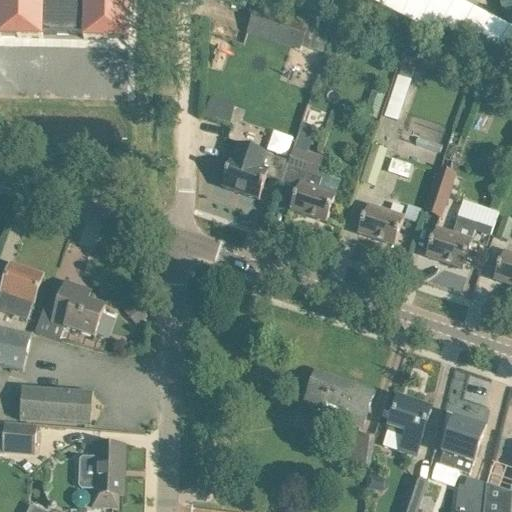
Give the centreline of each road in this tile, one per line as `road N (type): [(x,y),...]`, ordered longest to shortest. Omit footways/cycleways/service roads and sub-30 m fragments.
road 1 (tertiary): [(511,352),(177,239)]
road 2 (residential): [(168,511),(177,239)]
road 3 (unclassified): [(177,239),(190,0)]
road 4 (tertiary): [(177,239),(0,179)]
